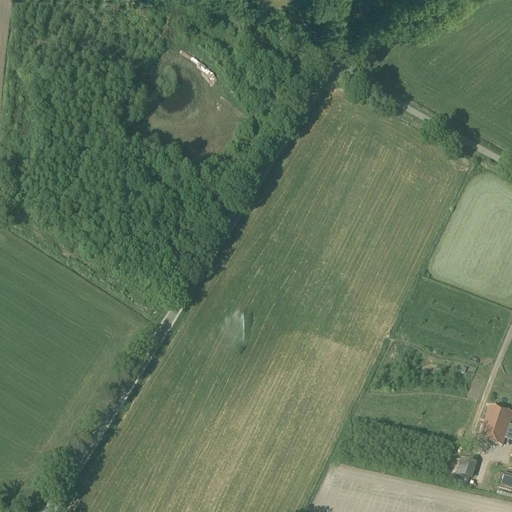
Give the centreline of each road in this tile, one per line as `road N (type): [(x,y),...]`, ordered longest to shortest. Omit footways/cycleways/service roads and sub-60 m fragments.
road 1 (unclassified): [(51,511),(330,64)]
road 2 (unclassified): [(511,168),(330,64)]
road 3 (unclassified): [(330,64),(214,0)]
road 4 (unclassified): [(330,64),(432,0)]
